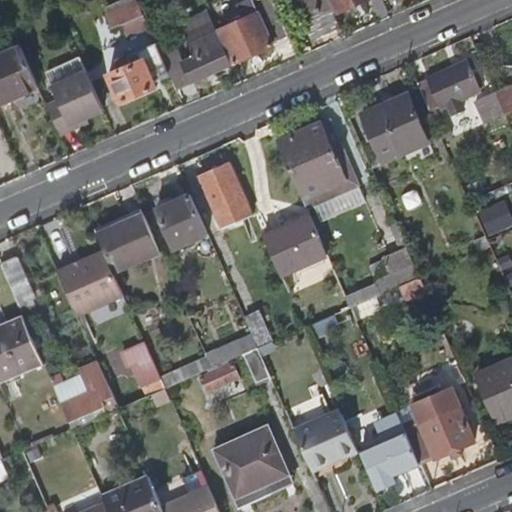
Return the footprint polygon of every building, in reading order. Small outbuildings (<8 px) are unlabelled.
[(214,22),(233,67),(291,43),(274,5),(271,0),(235,0),(240,10),(214,22)] [(295,0),(304,20),(305,19),(310,17),(302,0),(295,0)] [(302,0),(310,17),(305,19),(315,42),(340,31),(326,0),(302,0)] [(378,27),(391,22),(380,0),(332,0),(339,16),(367,4),(378,27)] [(146,21),(141,8),(109,22),(115,35),(124,31),(146,21)] [(222,49),(208,14),(181,26),(191,48),(211,39),(216,51),(222,49)] [(152,34),(146,21),(124,31),(130,43),(152,34)] [(171,78),(177,92),(230,69),(222,49),(216,51),(211,39),(191,48),(196,60),(185,65),(182,59),(181,60),(166,67),(171,78)] [(0,58),(0,108),(39,91),(21,50),(0,58)] [(171,78),(166,67),(162,57),(159,50),(108,72),(124,107),(157,93),(154,86),(171,78)] [(177,50),(162,57),(166,67),(181,60),(177,50)] [(467,65),(419,87),(438,129),(444,126),(438,112),(480,94),(467,65)] [(47,109),(59,138),(72,132),(70,128),(104,113),(87,74),(52,89),(58,104),(47,109)] [(511,93),(510,89),(496,95),(506,118),(511,115),(511,93)] [(506,118),(496,95),(477,103),(487,126),(506,118)] [(408,99),(363,118),(384,167),(429,146),(408,99)] [(343,179),(301,198),(306,208),(355,186),(327,122),(320,126),(343,179)] [(320,126),(277,144),(301,198),(343,179),(320,126)] [(228,167),(200,179),(222,230),(251,217),(228,167)] [(481,183),(467,189),(472,200),(486,194),(481,183)] [(511,190),(510,187),(495,194),(497,201),(511,194),(511,190)] [(208,237),(191,198),(158,213),(175,252),(208,237)] [(511,228),(511,222),(504,205),(480,215),(491,238),(511,228)] [(160,255),(144,217),(98,237),(105,254),(114,275),(160,255)] [(312,223),(266,243),(281,278),(328,257),(312,223)] [(474,243),(479,255),(491,250),(489,244),(486,238),(474,243)] [(416,253),(410,256),(415,268),(421,265),(416,253)] [(105,254),(58,275),(78,319),(125,298),(114,275),(105,254)] [(410,256),(409,254),(387,264),(394,279),(378,286),(382,297),(400,289),(421,280),(415,268),(410,256)] [(18,261),(2,268),(20,310),(34,304),(36,303),(18,261)] [(407,306),(428,297),(421,280),(400,289),(407,306)] [(382,297),(378,286),(346,299),(351,311),(382,297)] [(45,328),(34,304),(20,310),(23,319),(30,334),(45,328)] [(248,321),(261,350),(273,345),(274,344),(261,316),(248,321)] [(23,319),(0,329),(0,389),(46,369),(30,334),(23,319)] [(328,329),(325,322),(305,331),(308,338),(328,329)] [(258,351),(253,338),(206,358),(207,360),(212,371),(232,362),(245,357),(258,351)] [(161,381),(145,345),(123,356),(128,370),(137,366),(141,375),(135,377),(141,391),(161,381)] [(276,353),(273,345),(261,350),(258,351),(262,360),(276,353)] [(258,351),(245,357),(258,387),(271,380),(262,360),(258,351)] [(511,359),(478,375),(500,424),(511,418),(511,359)] [(209,373),(212,371),(207,360),(161,381),(166,391),(209,373)] [(212,371),(209,373),(211,377),(202,381),(208,394),(240,380),(232,362),(212,371)] [(63,408),(109,388),(98,364),(79,373),(81,378),(55,391),(63,408)] [(119,411),(109,388),(63,408),(73,432),(119,411)] [(155,402),(157,407),(170,402),(166,391),(153,397),(155,402)] [(449,418),(463,412),(455,394),(441,400),(449,418)] [(420,466),(421,468),(438,461),(439,462),(478,445),(463,412),(449,418),(441,400),(417,411),(426,431),(408,439),(420,466)] [(340,411),(294,432),(312,472),(340,460),(342,463),(360,455),(340,411)] [(406,434),(403,427),(379,437),(382,445),(406,434)] [(235,498),(288,475),(267,428),(215,451),(235,498)] [(408,439),(406,434),(382,445),(363,453),(381,494),(399,485),(396,477),(420,466),(408,439)] [(312,472),(316,481),(344,468),(342,463),(340,460),(312,472)] [(0,463),(0,485),(9,481),(1,463),(0,463)] [(177,481),(182,493),(210,481),(205,470),(177,481)] [(292,485),(288,475),(235,498),(240,507),(292,485)] [(104,501),(105,504),(108,511),(164,511),(158,499),(151,481),(104,501)] [(223,511),(212,483),(163,502),(167,511),(223,511)]
